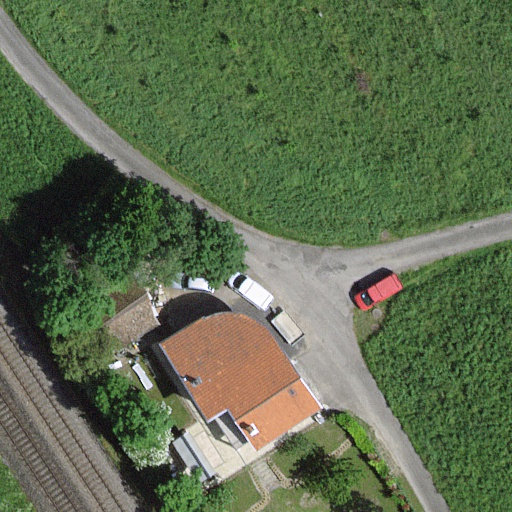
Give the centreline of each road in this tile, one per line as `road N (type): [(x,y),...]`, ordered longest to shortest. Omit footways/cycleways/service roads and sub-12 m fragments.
road 1 (unclassified): [(295,288),(245,242),(133,166),(0,20)]
road 2 (unclassified): [(438,511),(295,288)]
road 3 (unclassified): [(295,288),(511,231)]
